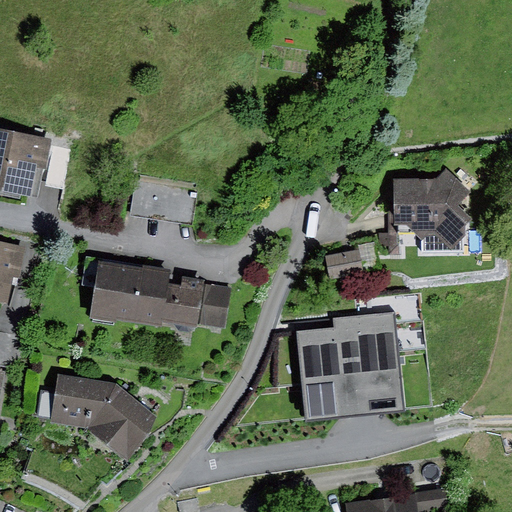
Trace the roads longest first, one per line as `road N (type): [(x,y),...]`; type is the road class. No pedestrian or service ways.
road 1 (residential): [(137,511),(236,389),(313,203)]
road 2 (residential): [(313,203),(228,267),(53,239),(0,220)]
road 3 (residential): [(313,203),(390,0)]
road 4 (residential): [(251,511),(290,492),(415,473)]
